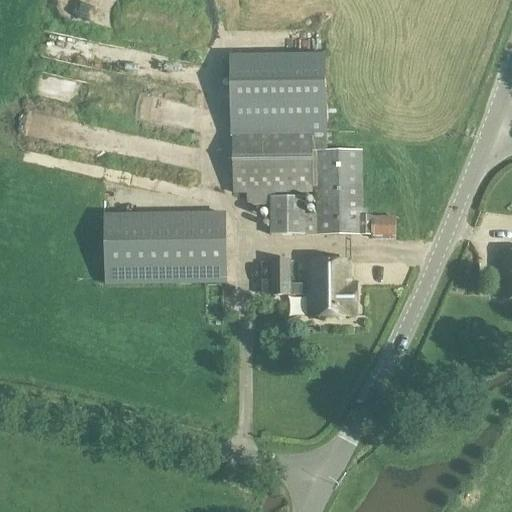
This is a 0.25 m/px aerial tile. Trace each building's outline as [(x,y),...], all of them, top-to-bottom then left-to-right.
[(233,195),(314,194),(314,189),(316,189),(316,237),(364,237),(364,152),(326,153),(325,56),(232,56),(233,195)] [(102,145),(167,156),(171,135),(105,124),(102,145)] [(271,202),(271,237),(305,237),(306,202),(271,202)] [(225,216),(105,218),(106,286),(226,284),(225,216)] [(396,219),(372,220),(372,240),(396,240),(396,219)] [(511,249),(502,249),(502,300),(511,300),(511,249)] [(309,263),(309,285),(291,285),(291,262),(272,262),(273,297),(310,297),(310,319),(358,318),(358,285),(352,285),(351,262),(309,263)]
